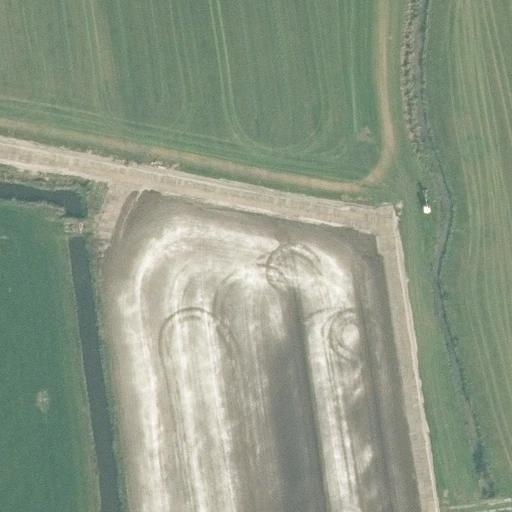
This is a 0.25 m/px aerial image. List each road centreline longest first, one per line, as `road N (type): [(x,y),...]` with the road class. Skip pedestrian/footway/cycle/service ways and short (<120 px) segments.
road 1 (track): [(135,511),(104,226),(92,181),(0,162)]
road 2 (track): [(92,181),(37,79),(26,0)]
